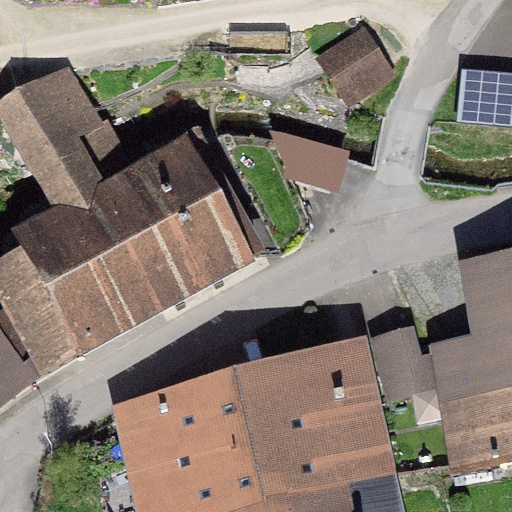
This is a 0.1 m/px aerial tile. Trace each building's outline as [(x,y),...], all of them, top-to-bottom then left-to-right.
[(384,74),(361,40),(311,74),(335,108),(384,74)] [(68,361),(262,252),(203,148),(116,196),(53,85),(0,114),(0,147),(45,227),(5,249),(68,361)] [(511,278),(449,289),(461,357),(423,363),(443,483),(511,471),(511,278)] [(97,422),(120,511),(233,511),(378,475),(349,359),(97,422)] [(0,375),(0,413),(18,400),(0,375)] [(387,511),(378,475),(233,511),(387,511)]
